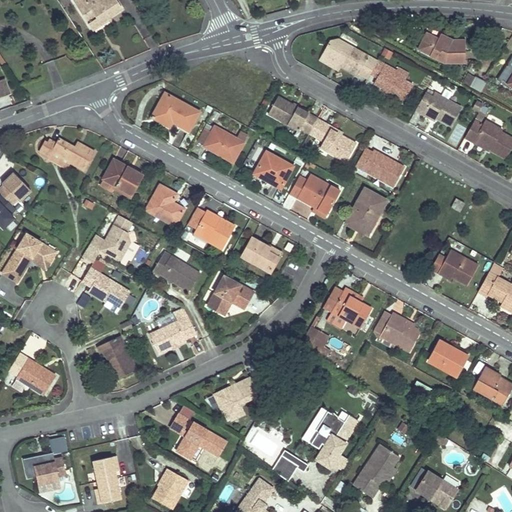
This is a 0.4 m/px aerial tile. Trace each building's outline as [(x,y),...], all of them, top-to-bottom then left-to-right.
[(73,0),(91,28),(109,16),(121,9),(116,0),(73,0)] [(91,28),(93,31),(111,19),(109,16),(91,28)] [(453,40),(452,43),(450,46),(438,39),(428,33),(419,49),(444,63),(465,63),(465,40),(453,40)] [(452,43),(440,36),(438,39),(450,46),(452,43)] [(376,62),(338,41),(329,43),(321,56),(341,67),(357,77),(358,75),(366,80),(368,77),(376,62)] [(384,48),(381,54),(390,58),(392,51),(384,48)] [(341,67),(321,56),(318,62),(338,73),(341,67)] [(511,57),(499,78),(511,86),(511,57)] [(393,75),(382,69),(384,65),(377,61),(376,62),(368,77),(375,80),(373,84),(383,90),(389,93),(388,96),(403,104),(413,86),(393,75)] [(395,71),(384,65),(382,69),(393,75),(395,71)] [(481,91),(486,80),(467,72),(462,82),(481,91)] [(0,96),(10,93),(5,78),(0,79),(0,96)] [(492,91),(485,87),(482,92),(489,96),(492,91)] [(506,105),(509,101),(492,91),(489,96),(506,105)] [(151,117),(160,122),(163,116),(172,121),(189,131),(200,112),(165,92),(151,117)] [(461,108),(434,94),(432,98),(424,94),(415,111),(423,115),(424,112),(436,119),(451,127),(461,108)] [(317,119),(277,97),(267,115),(307,137),(309,134),(317,119)] [(436,119),(424,112),(423,115),(435,122),(436,119)] [(485,115),(479,112),(475,119),(481,122),(485,115)] [(160,122),(169,127),(172,121),(163,116),(160,122)] [(316,137),(323,123),(317,119),(309,134),(316,137)] [(483,126),(474,121),(464,138),(473,143),(475,140),(490,148),(489,150),(505,160),(511,147),(511,138),(502,133),(503,131),(486,121),(483,126)] [(331,127),(323,123),(316,137),(322,141),(319,148),(345,164),(355,145),(341,137),(329,130),(331,127)] [(450,136),(456,140),(464,130),(457,126),(450,136)] [(206,127),(198,141),(205,145),(213,131),(206,127)] [(244,143),(236,139),(215,127),(213,131),(205,145),(205,146),(233,162),(244,143)] [(331,127),(329,130),(341,137),(343,134),(331,127)] [(248,136),(240,131),(236,139),(244,143),(248,136)] [(79,150),(74,148),(58,139),(56,143),(49,139),(47,142),(44,141),(39,151),(49,157),(51,152),(70,162),(84,170),(94,153),(81,145),(79,150)] [(475,140),(473,143),(488,152),(489,150),(490,148),(475,140)] [(372,152),(365,148),(355,166),(393,186),(404,167),(373,150),(372,152)] [(49,157),(57,161),(58,160),(68,166),(70,162),(51,152),(49,157)] [(266,152),(255,171),(273,180),(271,184),(281,189),(293,167),(266,152)] [(115,185),(131,194),(142,175),(113,159),(103,178),(115,185)] [(273,180),(255,171),(254,174),(271,184),(273,180)] [(0,187),(0,192),(2,194),(12,204),(17,199),(19,201),(31,190),(13,172),(2,183),(3,185),(0,187)] [(310,174),(307,180),(300,176),(290,193),(314,207),(312,211),(325,218),(340,191),(310,174)] [(115,185),(114,188),(130,197),(131,194),(115,185)] [(160,185),(146,210),(174,226),(184,209),(172,202),(176,194),(160,185)] [(365,188),(348,219),(370,232),(387,201),(365,188)] [(16,208),(12,204),(2,194),(0,195),(0,224),(3,228),(14,217),(10,213),(16,208)] [(86,198),(82,206),(91,210),(95,202),(86,198)] [(465,203),(456,199),(452,207),(460,212),(465,203)] [(194,233),(222,249),(234,227),(206,211),(194,233)] [(106,239),(96,234),(90,244),(108,254),(110,251),(114,253),(112,256),(120,261),(131,242),(128,232),(133,222),(120,215),(106,239)] [(348,219),(345,223),(367,236),(370,232),(348,219)] [(128,232),(131,242),(134,241),(136,238),(134,230),(128,232)] [(48,266),(57,251),(27,233),(2,272),(18,282),(27,266),(20,262),(25,253),(33,257),(48,266)] [(267,251),(269,247),(251,238),(241,257),(270,272),(278,258),(267,251)] [(131,242),(120,261),(125,263),(127,258),(130,260),(138,246),(131,242)] [(281,252),(270,246),(269,247),(267,251),(278,258),(281,252)] [(439,254),(432,269),(440,273),(442,268),(455,275),(454,276),(468,285),(478,266),(452,250),(447,258),(439,254)] [(172,277),(173,282),(189,292),(201,274),(164,251),(152,272),(159,276),(160,274),(168,278),(172,277)] [(20,262),(27,266),(31,259),(33,257),(25,253),(20,262)] [(48,266),(33,257),(31,259),(46,268),(48,266)] [(99,260),(96,258),(82,281),(91,286),(88,291),(106,302),(108,300),(121,307),(130,292),(100,273),(105,264),(99,260)] [(100,258),(99,260),(105,264),(115,269),(116,267),(100,258)] [(490,269),(499,274),(503,267),(494,262),(490,269)] [(442,268),(440,273),(452,280),(454,276),(455,275),(442,268)] [(511,284),(489,272),(478,293),(488,298),(489,296),(503,303),(511,308),(511,284)] [(246,305),(254,292),(224,275),(207,305),(221,313),(228,300),(232,302),(234,298),(246,305)] [(342,293),(333,288),(323,307),(331,312),(342,293)] [(363,298),(345,288),(342,293),(360,304),(363,298)] [(360,304),(342,293),(331,312),(326,320),(345,330),(350,322),(360,328),(371,310),(360,304)] [(244,309),(246,305),(234,298),(232,302),(244,309)] [(228,300),(221,313),(225,315),(232,302),(228,300)] [(511,308),(503,303),(500,308),(511,314),(511,308)] [(177,321),(188,316),(184,307),(173,313),(177,321)] [(407,324),(408,322),(393,313),(392,315),(385,311),(374,331),(378,338),(377,340),(393,349),(395,344),(409,352),(421,332),(413,327),(407,324)] [(186,339),(197,334),(188,316),(149,334),(158,354),(186,341),(186,339)] [(314,354),(325,334),(311,325),(299,345),(314,354)] [(314,354),(317,356),(329,336),(325,334),(314,354)] [(137,369),(120,335),(97,346),(101,354),(104,352),(107,359),(109,358),(111,361),(109,363),(117,379),(137,369)] [(455,354),(458,350),(454,347),(453,349),(439,341),(428,361),(455,376),(465,359),(455,354)] [(455,354),(465,359),(467,355),(458,350),(455,354)] [(35,362),(20,352),(10,367),(19,373),(16,377),(17,378),(44,394),(56,375),(45,368),(43,371),(34,365),(35,362)] [(45,368),(35,362),(34,365),(43,371),(45,368)] [(473,389),(502,405),(511,387),(511,383),(500,377),(501,375),(485,367),(473,389)] [(263,388),(257,374),(232,386),(234,391),(229,393),(227,388),(214,394),(223,412),(227,410),(231,420),(245,413),(241,404),(257,396),(255,391),(263,388)] [(30,385),(17,378),(12,385),(25,393),(30,385)] [(427,395),(430,386),(416,380),(412,389),(427,395)] [(330,413),(326,411),(314,430),(317,431),(309,443),(318,448),(321,443),(324,445),(327,447),(318,461),(329,468),(344,443),(343,442),(357,420),(348,414),(344,421),(341,419),(337,417),(335,413),(331,411),(330,413)] [(185,436),(188,432),(184,429),(189,420),(178,413),(170,427),(185,436)] [(498,434),(502,428),(504,425),(495,419),(488,428),(497,435),(498,434)] [(226,442),(193,422),(188,432),(185,436),(177,450),(190,458),(198,443),(218,455),(226,442)] [(407,426),(401,422),(397,428),(403,432),(407,426)] [(502,428),(498,434),(508,441),(511,435),(502,428)] [(64,436),(49,439),(52,452),(53,452),(54,453),(67,451),(64,436)] [(398,456),(379,443),(361,471),(366,475),(358,488),(371,496),(384,478),(392,465),(398,456)] [(284,448),(271,469),(288,480),(297,467),(304,471),(308,464),(284,448)] [(66,474),(62,456),(55,458),(53,452),(23,458),(27,477),(36,476),(38,484),(59,480),(58,475),(66,474)] [(97,481),(117,477),(116,470),(115,465),(119,464),(117,455),(93,460),(97,481)] [(392,465),(384,478),(387,480),(396,468),(392,465)] [(188,480),(167,468),(163,475),(164,476),(159,484),(152,497),(171,509),(188,480)] [(457,489),(428,470),(416,490),(429,498),(432,495),(447,505),(457,489)] [(366,475),(361,471),(352,484),(358,488),(366,475)] [(96,494),(98,503),(122,498),(117,477),(97,481),(99,488),(100,493),(96,494)] [(273,487),(259,477),(235,511),(236,511),(270,511),(264,507),(267,503),(263,500),(273,487)] [(59,480),(38,484),(39,491),(61,487),(59,480)] [(432,495),(429,498),(445,508),(447,505),(432,495)]
